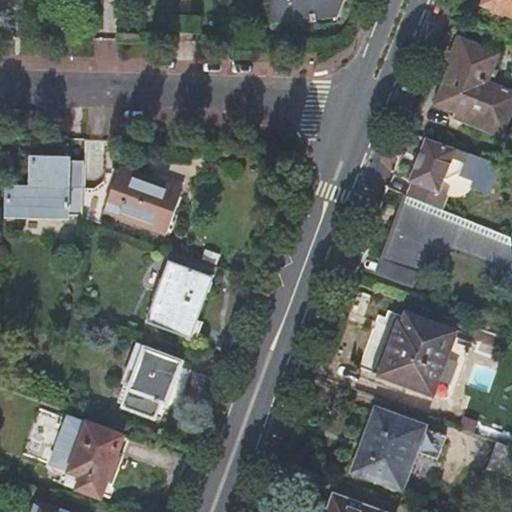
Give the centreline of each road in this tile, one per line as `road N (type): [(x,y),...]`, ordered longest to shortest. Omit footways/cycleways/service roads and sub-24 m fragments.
road 1 (secondary): [(207,511),(358,105)]
road 2 (residential): [(0,85),(358,105)]
